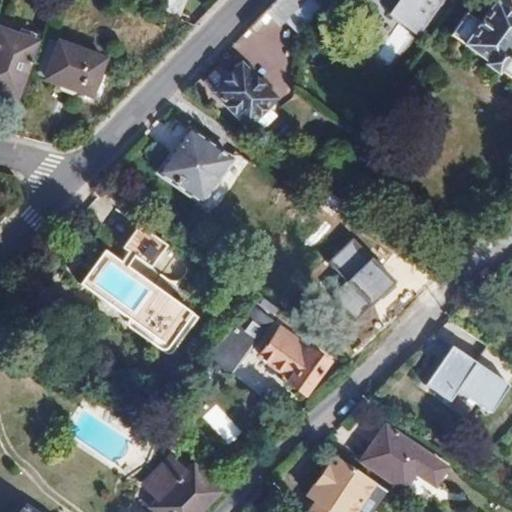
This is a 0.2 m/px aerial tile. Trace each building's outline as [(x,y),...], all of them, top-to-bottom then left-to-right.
[(179,19),(185,0),(168,0),(164,12),(179,19)] [(321,9),(312,0),(301,0),(301,1),(300,0),(270,0),(262,9),(277,25),(283,18),(298,32),(321,9)] [(410,24),(431,0),(387,0),(386,2),(410,24)] [(465,3),(447,24),(480,52),(476,56),(491,68),(494,65),(511,80),(511,16),(493,0),(490,0),(478,14),(465,3)] [(0,90),(17,97),(37,41),(0,27),(0,90)] [(92,96),(105,58),(49,38),(35,76),(92,96)] [(262,87),(241,65),(213,91),(235,115),(238,112),(250,124),(253,120),(263,130),(276,117),(267,107),(272,103),(260,90),(262,87)] [(150,135),(167,148),(177,135),(160,122),(150,135)] [(196,207),(227,162),(182,132),(152,177),(196,207)] [(167,244),(138,223),(121,247),(128,251),(135,257),(150,268),(167,244)] [(77,283),(167,348),(192,314),(128,267),(120,262),(102,249),(77,283)] [(128,267),(135,257),(128,251),(120,262),(128,267)] [(265,320),(245,306),(239,313),(260,328),(265,320)] [(218,375),(243,345),(230,334),(221,326),(196,356),(206,365),(218,375)] [(283,381),(299,392),(325,358),(300,339),(296,344),(273,326),(254,351),(280,371),(278,374),(285,379),(283,381)] [(489,409),(511,374),(511,359),(485,341),(474,359),(450,342),(423,381),(448,398),(455,387),(489,409)] [(428,484),(439,467),(377,427),(355,461),(398,488),(409,472),(428,484)] [(365,511),(382,487),(330,452),(298,501),(306,506),(302,511),(365,511)] [(156,498),(182,473),(168,458),(142,483),(156,498)] [(154,511),(195,511),(217,491),(191,464),(182,473),(156,498),(148,506),(154,511)] [(16,511),(49,511),(28,496),(16,511)]
